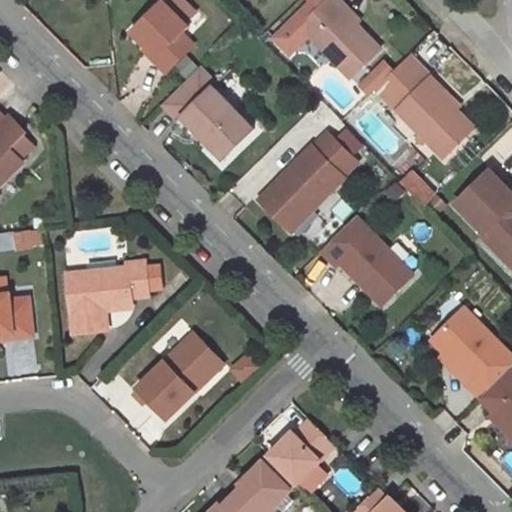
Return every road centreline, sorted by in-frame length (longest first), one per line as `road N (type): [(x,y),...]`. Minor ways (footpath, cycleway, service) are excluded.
road 1 (residential): [(0,16),(325,344)]
road 2 (residential): [(325,344),(490,511)]
road 3 (residential): [(325,344),(168,496)]
road 4 (residential): [(0,399),(66,399),(168,496)]
